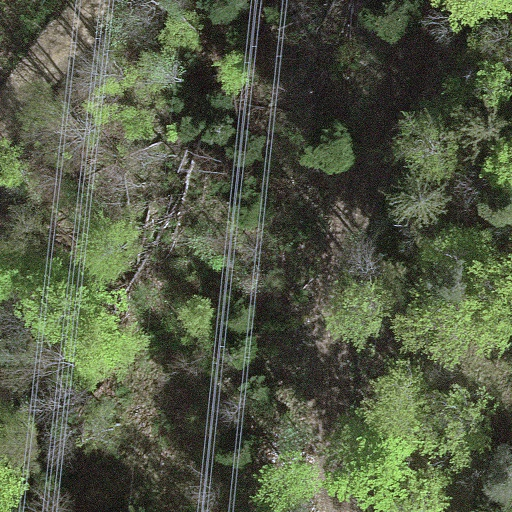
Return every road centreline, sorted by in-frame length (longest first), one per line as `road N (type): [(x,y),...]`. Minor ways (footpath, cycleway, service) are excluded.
road 1 (track): [(345,511),(328,422),(329,301),(432,0)]
road 2 (track): [(105,0),(0,129)]
